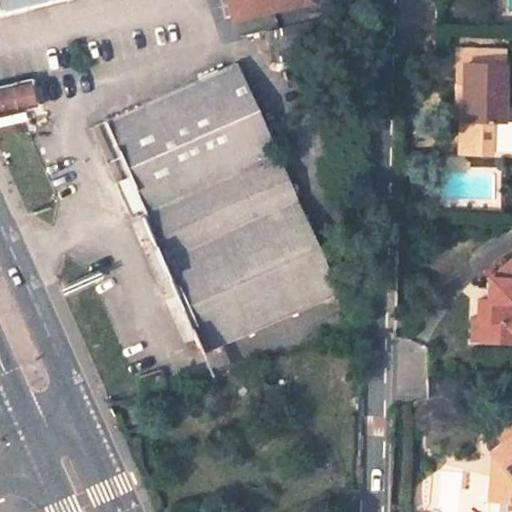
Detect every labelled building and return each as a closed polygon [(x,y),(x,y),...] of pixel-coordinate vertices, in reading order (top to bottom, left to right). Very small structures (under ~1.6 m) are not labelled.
[(0,0),(0,23),(102,0),(0,0)] [(226,0),(233,29),(306,12),(303,0),(226,0)] [(268,42),(274,80),(340,66),(332,27),(268,42)] [(501,64),(501,48),(456,47),(456,62),(501,64)] [(500,119),(501,64),(456,62),(454,101),(461,101),(460,140),(489,141),(489,118),(500,119)] [(238,65),(103,125),(210,368),(341,311),(238,65)] [(24,76),(0,82),(0,110),(32,102),(24,76)] [(489,141),(499,141),(500,119),(489,118),(489,141)] [(511,259),(492,278),(489,278),(487,299),(479,300),(477,319),(486,319),(485,339),(511,339),(511,259)] [(477,319),(472,319),(471,338),(485,339),(486,319),(477,319)] [(167,406),(162,387),(138,396),(143,412),(167,406)] [(511,502),(511,419),(495,434),(503,442),(490,453),(502,469),(493,478),(491,493),(490,502),(488,511),(504,511),(506,502),(511,502)]
